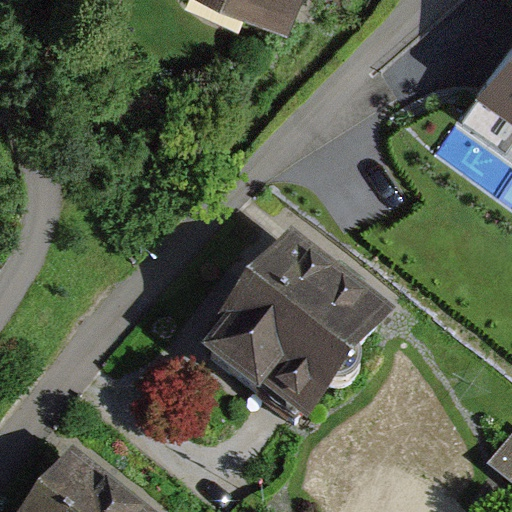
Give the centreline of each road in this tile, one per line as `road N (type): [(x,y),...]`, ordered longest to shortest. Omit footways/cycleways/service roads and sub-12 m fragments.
road 1 (residential): [(0,474),(163,269),(423,0)]
road 2 (residential): [(0,309),(39,229),(39,173),(0,85)]
